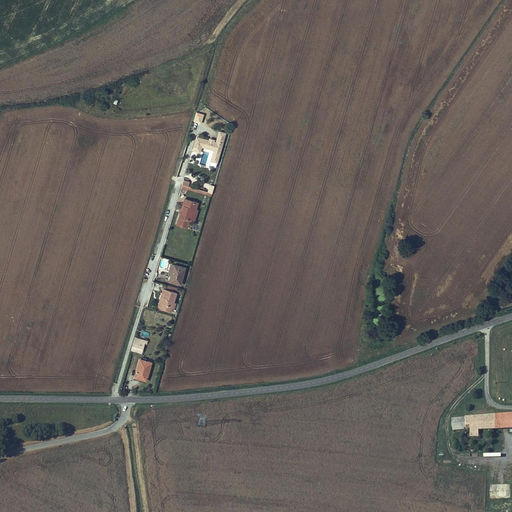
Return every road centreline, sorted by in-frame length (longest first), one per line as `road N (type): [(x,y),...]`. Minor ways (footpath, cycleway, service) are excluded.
road 1 (tertiary): [(511,315),(319,381),(126,399)]
road 2 (residential): [(114,399),(176,178)]
road 3 (track): [(241,0),(209,44),(176,178)]
road 4 (unclassified): [(0,454),(112,428),(125,416),(126,399)]
